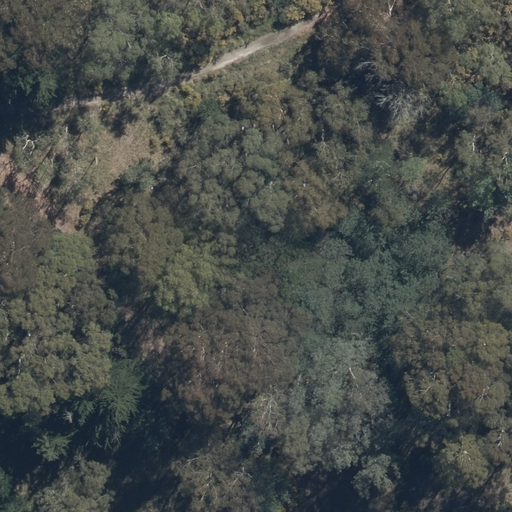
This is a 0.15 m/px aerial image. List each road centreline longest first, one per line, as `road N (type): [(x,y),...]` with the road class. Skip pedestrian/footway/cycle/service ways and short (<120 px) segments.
road 1 (track): [(299,0),(226,40),(79,87),(0,101)]
road 2 (track): [(310,511),(511,428)]
